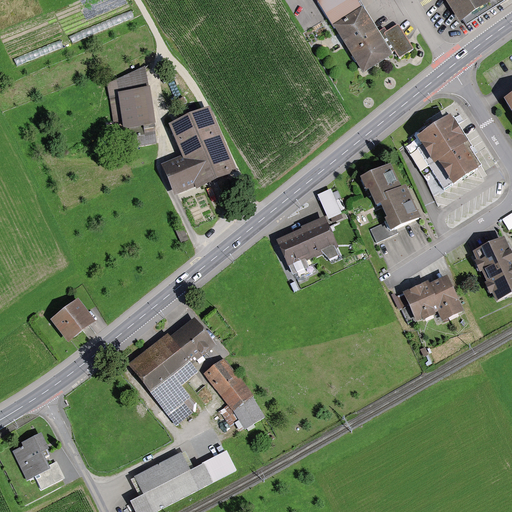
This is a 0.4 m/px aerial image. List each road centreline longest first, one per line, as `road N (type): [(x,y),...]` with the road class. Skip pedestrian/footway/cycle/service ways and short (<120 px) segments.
road 1 (primary): [(41,394),(450,66)]
road 2 (track): [(138,0),(205,104),(257,223)]
road 3 (residential): [(386,283),(511,204)]
road 4 (residential): [(103,511),(41,394)]
